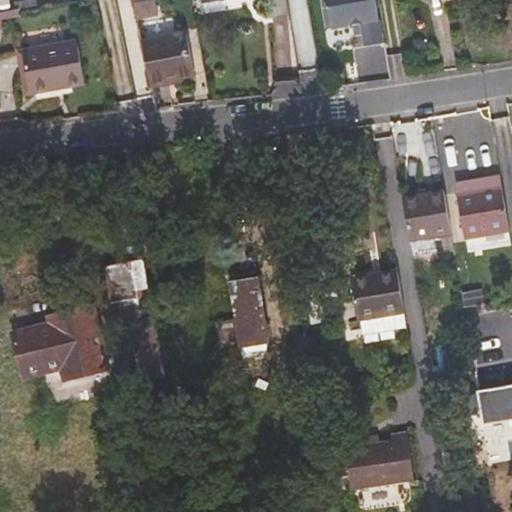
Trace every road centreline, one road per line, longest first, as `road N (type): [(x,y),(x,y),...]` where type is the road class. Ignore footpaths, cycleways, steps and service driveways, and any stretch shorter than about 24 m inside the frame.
road 1 (residential): [(0,146),(511,84)]
road 2 (unknown): [(490,88),(511,236)]
road 3 (unknown): [(133,131),(114,0)]
